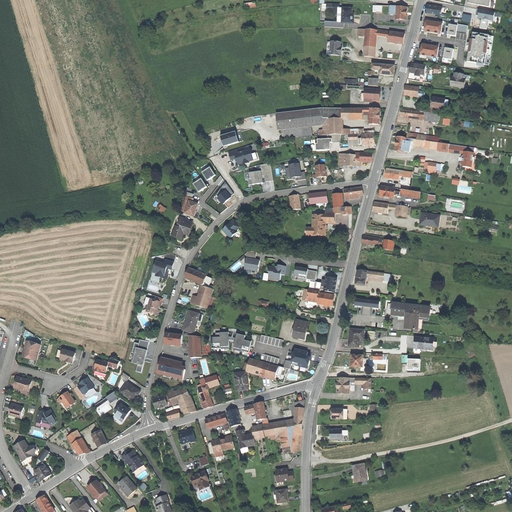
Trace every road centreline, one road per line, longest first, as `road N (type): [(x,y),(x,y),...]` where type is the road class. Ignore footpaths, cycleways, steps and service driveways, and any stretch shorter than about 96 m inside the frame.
road 1 (residential): [(373,181),(246,200),(219,220),(183,272),(150,381),(150,430)]
road 2 (track): [(305,458),(355,459),(511,420)]
road 3 (secondary): [(373,181),(318,383)]
road 4 (secondary): [(421,0),(373,181)]
road 5 (residential): [(318,383),(150,430)]
road 6 (unknown): [(328,151),(423,152),(447,158),(454,169)]
road 7 (secondary): [(318,383),(307,429),(305,511)]
